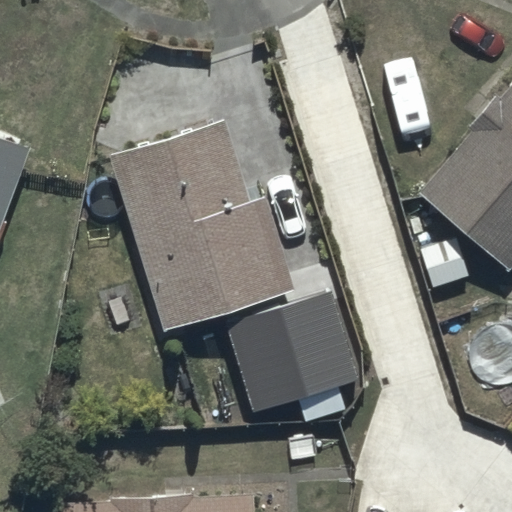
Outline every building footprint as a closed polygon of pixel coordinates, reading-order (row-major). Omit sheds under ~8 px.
[(511,74),(414,187),(507,269),(511,263),(511,74)] [(221,113),(105,150),(161,328),(292,287),(262,191),(247,196),(221,113)] [(0,217),(26,142),(0,133),(0,217)] [(330,297),(287,311),(312,393),(356,380),(330,297)] [(251,511),(251,492),(60,497),(60,511),(251,511)]
